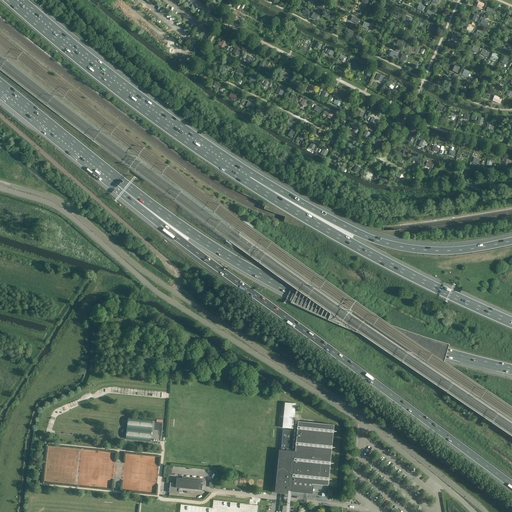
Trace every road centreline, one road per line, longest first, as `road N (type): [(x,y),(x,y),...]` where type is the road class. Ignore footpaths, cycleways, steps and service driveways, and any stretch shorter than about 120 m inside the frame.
road 1 (unclassified): [(433,478),(364,424),(158,292),(63,212),(0,188)]
road 2 (motorway): [(118,181),(199,255),(511,484)]
road 3 (motorway): [(118,181),(310,301),(385,334),(511,370)]
road 4 (motorway): [(249,181),(11,0)]
road 5 (motorway): [(511,321),(333,234),(249,181)]
road 6 (motorway): [(511,240),(453,250),(397,246),(249,181)]
road 7 (motorway): [(0,85),(118,181)]
